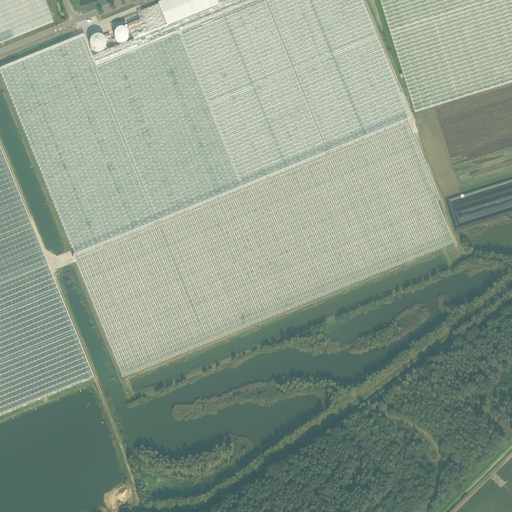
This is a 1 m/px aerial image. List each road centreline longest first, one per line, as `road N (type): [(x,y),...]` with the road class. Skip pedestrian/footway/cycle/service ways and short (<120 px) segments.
road 1 (track): [(511,283),(206,502),(149,511)]
road 2 (track): [(141,511),(0,142)]
road 3 (track): [(210,511),(511,307)]
road 4 (track): [(363,0),(458,247),(511,268)]
